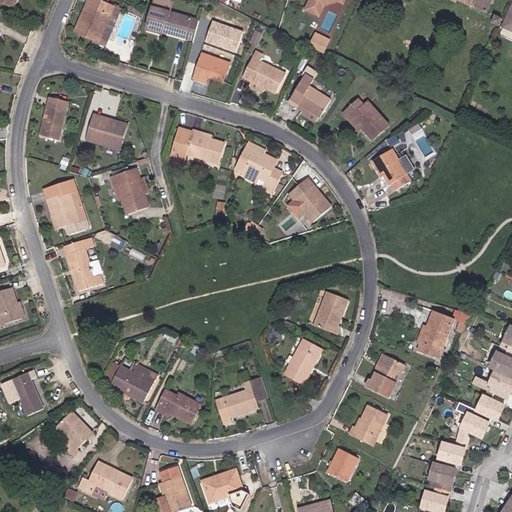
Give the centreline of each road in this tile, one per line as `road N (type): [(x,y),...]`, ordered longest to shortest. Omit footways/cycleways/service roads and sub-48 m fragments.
road 1 (residential): [(61,334),(100,404),(123,425),(182,446),(254,439),(313,418),(332,394),(360,341),(368,247),(354,201),(297,141),(41,57)]
road 2 (residential): [(41,57),(16,135),(16,171),(61,334)]
